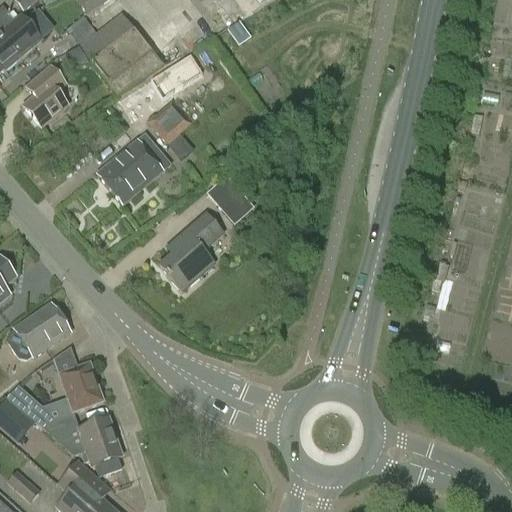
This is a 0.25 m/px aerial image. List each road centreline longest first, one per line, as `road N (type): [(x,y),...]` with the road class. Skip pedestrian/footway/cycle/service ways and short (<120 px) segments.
road 1 (tertiary): [(344,387),(432,0)]
road 2 (unknown): [(511,192),(448,469)]
road 3 (unclassified): [(285,417),(163,357),(101,303)]
road 4 (unclassified): [(101,303),(0,184)]
road 5 (unclassified): [(511,511),(468,476),(376,441)]
road 6 (residential): [(101,303),(101,342),(128,434)]
